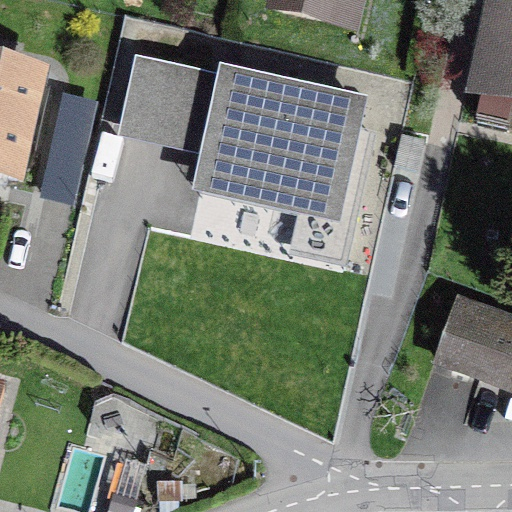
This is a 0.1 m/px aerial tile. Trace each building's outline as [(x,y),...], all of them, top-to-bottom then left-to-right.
[(355,23),(360,0),(277,0),(276,5),(355,23)] [(511,11),(500,8),(481,93),(511,99),(511,11)] [(137,65),(123,126),(209,147),(202,179),(339,210),(361,112),(137,65)] [(0,178),(17,182),(39,84),(0,75),(0,178)] [(66,105),(61,125),(90,131),(94,111),(66,105)] [(296,290),(277,376),(330,388),(349,302),(296,290)] [(437,362),(482,378),(502,321),(458,305),(437,362)] [(511,324),(502,321),(482,378),(511,389),(511,324)]
